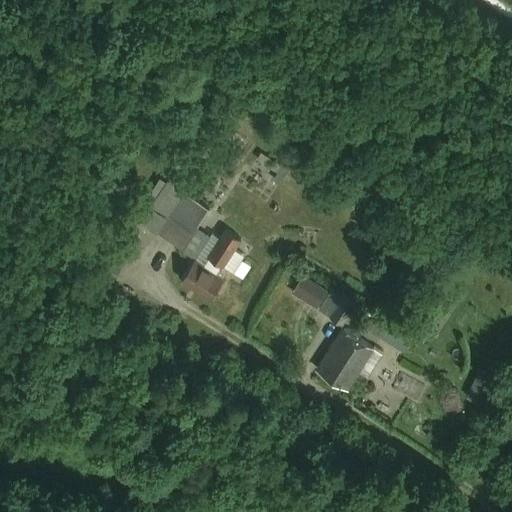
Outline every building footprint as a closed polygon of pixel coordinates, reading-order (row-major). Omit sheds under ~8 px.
[(174,173),(169,181),(167,180),(166,181),(161,178),(145,201),(150,206),(166,216),(183,190),(184,188),(186,189),(190,183),(174,173)] [(157,232),(159,230),(187,247),(199,227),(213,206),(186,189),(184,188),(183,190),(166,216),(151,207),(142,222),(157,232)] [(221,266),(223,264),(224,264),(233,270),(243,254),(234,249),(235,247),(241,238),(225,228),(220,237),(213,232),(212,235),(199,227),(187,247),(184,251),(195,258),(180,279),(210,299),(224,277),(223,276),(227,271),(221,266)] [(141,239),(128,234),(116,261),(128,266),(141,239)] [(328,290),(304,274),(292,292),(317,308),(328,290)] [(343,324),(356,303),(332,288),(318,309),(343,324)] [(368,377),(383,354),(339,324),(329,339),(325,345),(317,358),(322,361),(317,368),(347,387),(351,380),(355,383),(362,373),(368,377)]
